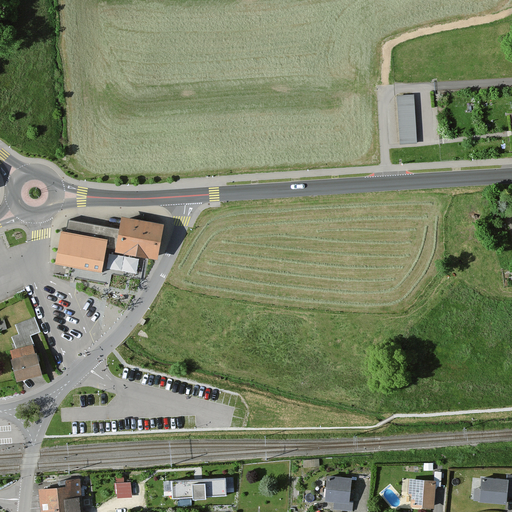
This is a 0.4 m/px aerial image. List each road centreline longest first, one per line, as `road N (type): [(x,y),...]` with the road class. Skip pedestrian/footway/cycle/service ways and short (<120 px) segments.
road 1 (secondary): [(184,196),(511,174)]
road 2 (unclassified): [(184,196),(177,243),(147,296),(63,386)]
